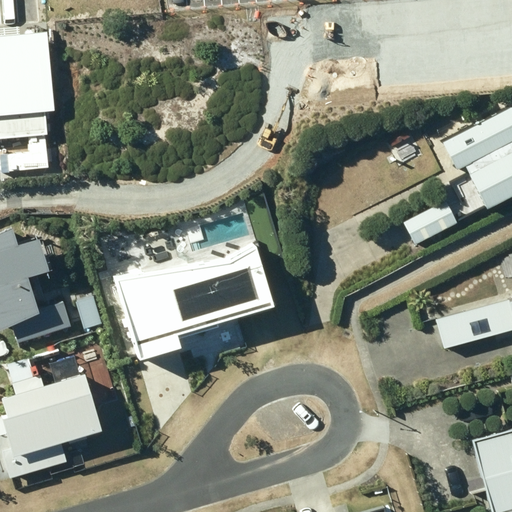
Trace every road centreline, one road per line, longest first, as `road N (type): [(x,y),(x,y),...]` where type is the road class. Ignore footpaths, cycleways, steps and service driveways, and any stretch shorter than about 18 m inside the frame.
road 1 (residential): [(177,495),(233,410),(285,378),(327,386),(342,406),(341,436),(318,455)]
road 2 (residential): [(318,455),(177,495)]
